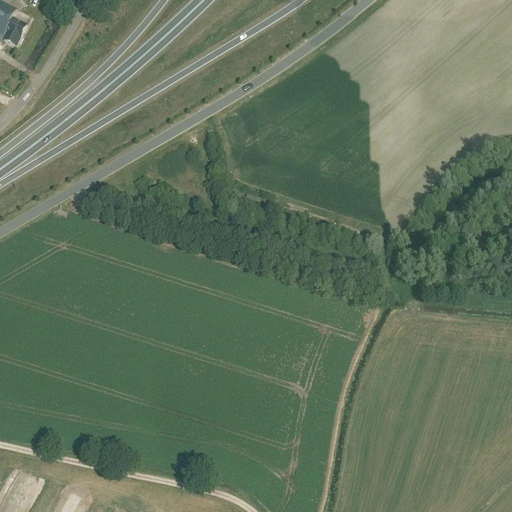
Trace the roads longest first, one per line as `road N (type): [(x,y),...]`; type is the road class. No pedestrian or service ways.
road 1 (tertiary): [(367,0),(281,65),(0,231)]
road 2 (trunk): [(0,178),(302,0)]
road 3 (trunk): [(0,169),(203,0)]
road 4 (track): [(0,446),(221,494),(251,511)]
road 5 (trunk): [(164,0),(92,78),(0,153)]
road 6 (unclassified): [(0,124),(52,63),(89,0)]
